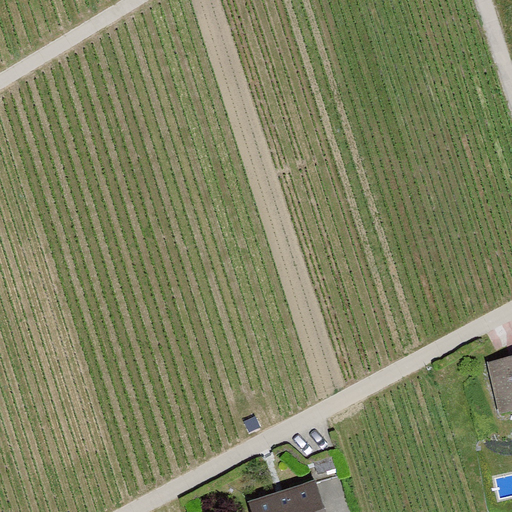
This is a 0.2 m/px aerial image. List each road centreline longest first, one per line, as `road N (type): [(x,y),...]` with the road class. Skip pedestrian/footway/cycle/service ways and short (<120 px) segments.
road 1 (residential): [(126,511),(511,305)]
road 2 (track): [(0,83),(140,0)]
